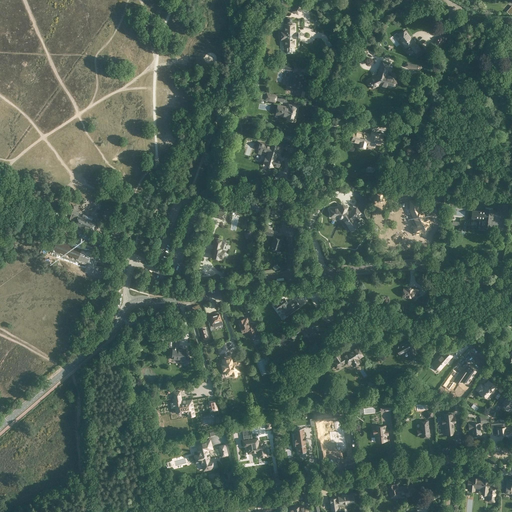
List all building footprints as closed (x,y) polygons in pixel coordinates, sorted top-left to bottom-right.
[(297,0),(293,0),(289,9),(294,12),(300,1),(297,0)] [(298,34),(298,33),(295,33),(295,24),(292,24),(292,18),(286,18),(286,24),(283,24),(283,31),(280,31),(280,40),(283,40),(283,47),(286,47),(286,53),(292,53),(292,47),(295,47),(295,38),(298,38),(298,37),(298,34)] [(416,45),(405,31),(399,35),(401,39),(400,40),(405,47),(408,45),(411,49),(415,54),(420,49),(417,45),(416,45)] [(436,49),(443,40),(438,36),(431,45),(436,49)] [(404,67),(420,71),(421,65),(420,64),(421,63),(413,61),(413,63),(406,61),(404,67)] [(304,75),(294,73),(289,72),(288,77),(287,77),(286,77),(286,79),(286,80),(287,81),(286,85),(302,88),(304,75)] [(393,77),(378,73),(377,75),(367,80),(367,81),(367,82),(367,83),(367,84),(368,85),(369,85),(370,85),(371,85),(373,88),(379,84),(390,88),(394,86),(395,81),(393,77)] [(276,95),(266,93),(265,99),(269,100),(268,101),(275,102),(276,95)] [(288,107),(277,105),(275,115),(287,117),(287,120),(295,122),(298,106),(288,105),(288,107)] [(271,131),(272,128),(262,125),(262,126),(260,126),(259,129),(267,131),(266,133),(271,134),(273,134),(274,134),(275,133),(271,131)] [(404,130),(397,128),(395,136),(402,138),(404,130)] [(371,135),(354,131),(351,142),(360,144),(360,143),(365,145),(374,147),(375,144),(380,145),(382,137),(380,136),(380,134),(371,132),(371,135)] [(267,156),(266,156),(265,156),(263,161),(264,161),(264,162),(265,163),(264,164),(273,166),(273,165),(278,167),(280,160),(275,159),(277,155),(279,156),(281,149),(279,148),(279,147),(271,144),(270,146),(260,142),(260,143),(259,143),(257,148),(258,148),(258,149),(268,152),(267,156)] [(391,204),(400,206),(402,199),(392,197),(391,204)] [(419,200),(409,200),(409,210),(416,225),(412,227),(416,236),(422,233),(423,234),(424,234),(425,234),(427,233),(427,232),(427,231),(429,230),(429,229),(431,228),(429,224),(431,223),(427,214),(425,215),(422,210),(421,211),(419,208),(419,200)] [(255,201),(251,204),(256,210),(260,207),(255,201)] [(339,207),(329,209),(331,218),(337,217),(338,219),(339,219),(340,219),(342,219),(350,231),(359,225),(354,218),(361,213),(356,206),(349,211),(346,210),(348,206),(341,203),(339,207)] [(485,207),(485,211),(472,210),(471,220),(478,221),(478,218),(484,218),(483,227),(484,227),(483,230),(489,231),(490,228),(493,208),(485,207)] [(507,210),(500,209),(500,210),(499,216),(507,218),(507,210)] [(216,210),(214,217),(224,219),(226,212),(216,210)] [(75,224),(95,232),(97,229),(94,228),(96,222),(92,221),(93,218),(83,214),(82,217),(78,216),(79,215),(72,213),(69,219),(76,222),(75,224)] [(272,229),(266,227),(264,234),(272,236),(274,230),(272,229)] [(94,251),(60,237),(56,247),(90,261),(94,251)] [(282,240),(274,238),(270,249),(278,251),(282,240)] [(221,240),(216,239),(212,258),(220,259),(220,258),(223,258),(224,251),(223,251),(224,242),(221,242),(221,240)] [(402,297),(414,299),(415,297),(415,293),(419,293),(419,289),(407,287),(407,288),(403,288),(403,290),(402,291),(402,293),(402,294),(402,297)] [(274,305),(278,310),(279,308),(282,312),(283,312),(286,316),(300,306),(296,300),(288,306),(286,303),(287,302),(284,298),(274,305)] [(217,323),(221,322),(221,321),(222,320),(219,313),(210,316),(212,323),(217,322),(217,323)] [(312,329),(316,326),(319,331),(326,326),(322,321),(321,322),(320,321),(318,322),(314,317),(309,321),(308,320),(289,333),(293,339),(305,330),(307,332),(308,332),(310,334),(313,332),(312,329)] [(252,339),(256,337),(252,325),(249,325),(247,318),(244,319),(244,318),(238,320),(242,333),(249,330),(252,339)] [(171,347),(171,354),(172,354),(172,359),(180,360),(180,362),(184,363),(184,365),(184,366),(189,366),(190,357),(186,357),(186,349),(179,348),(179,341),(169,340),(169,347),(171,347)] [(395,348),(399,355),(408,351),(411,356),(417,353),(414,348),(410,340),(395,348)] [(217,345),(215,346),(216,350),(218,349),(220,353),(227,351),(225,343),(217,345)] [(351,349),(343,355),(342,354),(341,355),(337,349),(329,354),(333,360),(331,361),(336,369),(346,362),(348,366),(351,364),(353,367),(361,361),(360,358),(364,356),(357,345),(351,349)] [(260,352),(263,359),(268,357),(265,349),(260,352)] [(445,350),(432,365),(439,371),(452,356),(445,350)] [(223,360),(224,365),(222,366),(224,372),(226,371),(227,375),(228,374),(228,375),(232,374),(233,376),(235,377),(236,376),(237,375),(236,372),(239,371),(238,366),(241,365),(239,361),(232,363),(230,356),(225,357),(225,359),(223,360)] [(455,379),(461,383),(463,379),(468,382),(471,378),(472,380),(475,376),(473,375),(476,371),(469,366),(465,371),(462,369),(455,379)] [(452,371),(443,383),(448,387),(457,375),(452,371)] [(484,385),(480,383),(475,389),(479,392),(486,398),(490,393),(491,394),(492,394),(494,391),(494,390),(493,389),(496,386),(488,380),(484,385)] [(369,390),(374,398),(383,392),(381,389),(379,390),(376,385),(369,390)] [(171,398),(172,402),(171,402),(172,402),(170,403),(171,408),(175,408),(176,413),(187,411),(187,412),(188,417),(195,416),(192,399),(182,401),(180,391),(173,392),(174,398),(171,398)] [(497,404),(501,407),(505,402),(511,405),(511,403),(511,391),(508,395),(506,393),(497,404)] [(218,410),(216,399),(208,401),(208,404),(206,404),(207,409),(209,408),(210,412),(218,410)] [(380,403),(380,412),(392,410),(391,402),(380,403)] [(444,418),(442,418),(443,425),(445,425),(446,434),(454,433),(453,423),(455,423),(454,417),(453,417),(452,414),(444,414),(444,418)] [(430,436),(428,419),(424,420),(424,421),(420,421),(421,429),(417,429),(417,435),(421,435),(421,437),(424,437),(424,438),(427,438),(427,437),(430,436)] [(501,421),(493,419),(492,425),(496,427),(497,435),(506,434),(506,432),(511,431),(511,426),(507,427),(507,424),(501,425),(501,421)] [(479,423),(468,423),(469,430),(471,429),(472,436),(481,435),(479,423)] [(374,427),(374,428),(373,428),(373,432),(376,431),(376,441),(385,440),(385,435),(387,435),(387,429),(384,430),(384,426),(374,427)] [(304,435),(303,428),(295,429),(296,438),(294,439),(295,445),(297,445),(298,445),(299,452),(306,451),(305,444),(306,444),(305,442),(306,442),(306,441),(303,442),(303,437),(305,436),(305,435),(304,435)] [(258,457),(267,456),(265,441),(258,442),(258,438),(252,439),(252,443),(247,444),(248,453),(257,452),(258,457)] [(215,457),(210,459),(208,450),(213,449),(210,440),(196,443),(198,452),(199,453),(194,455),(196,462),(201,460),(203,471),(218,467),(215,457)] [(225,444),(219,446),(222,457),(228,455),(225,444)] [(477,489),(484,490),(483,476),(477,476),(477,479),(472,479),(472,478),(467,477),(467,479),(464,479),(464,489),(471,489),(478,488),(477,489)] [(399,486),(398,483),(387,485),(390,498),(391,499),(397,497),(398,498),(400,497),(401,496),(401,495),(402,495),(403,494),(402,486),(399,486)] [(402,486),(403,494),(405,494),(405,495),(406,497),(411,496),(410,495),(411,495),(412,495),(413,494),(414,493),(413,488),(414,488),(414,487),(414,486),(413,486),(413,485),(413,484),(402,486)] [(329,498),(331,510),(339,509),(339,507),(350,505),(350,503),(355,502),(354,499),(354,497),(354,494),(347,494),(347,493),(341,494),(341,495),(337,496),(338,497),(329,498)]
